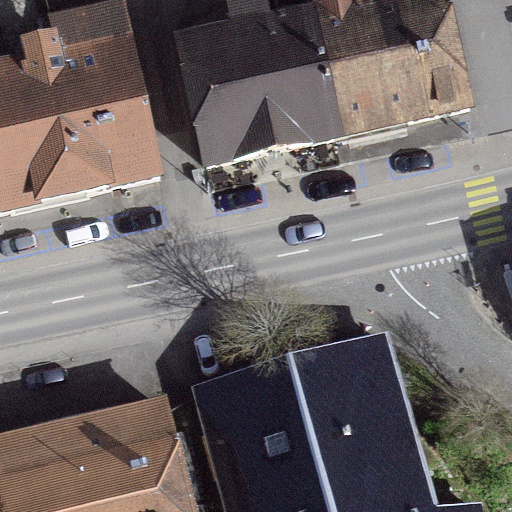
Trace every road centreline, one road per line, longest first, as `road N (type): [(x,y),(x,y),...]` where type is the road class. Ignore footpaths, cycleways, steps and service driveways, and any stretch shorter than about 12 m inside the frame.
road 1 (primary): [(379,236),(0,315)]
road 2 (residential): [(379,236),(401,289),(511,372)]
road 3 (primary): [(511,210),(379,236)]
